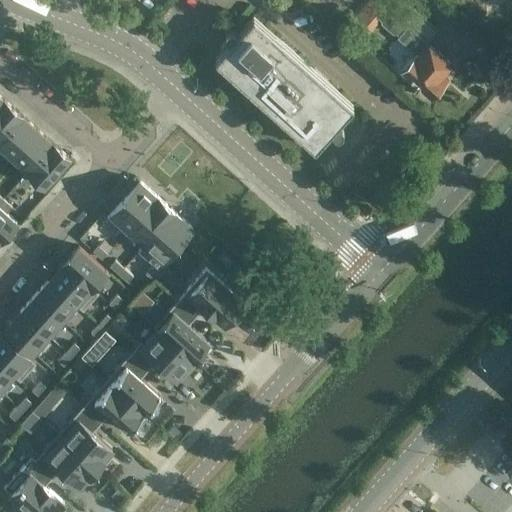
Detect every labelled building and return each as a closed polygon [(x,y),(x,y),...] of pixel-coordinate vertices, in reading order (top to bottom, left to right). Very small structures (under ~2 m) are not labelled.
[(367,32),(389,8),(380,0),(370,0),(353,19),(367,32)] [(511,0),(483,0),(489,13),(511,2),(511,0)] [(441,84),(443,81),(440,79),(453,65),(426,41),(436,31),(418,15),(398,37),(416,53),(401,70),(430,96),(432,94),(436,95),(442,88),(441,84)] [(224,36),(226,39),(227,40),(230,41),(215,58),(315,148),(330,131),(332,134),(335,136),(336,136),(339,136),(342,135),(344,132),(344,129),(344,126),(341,123),(339,122),(353,105),(253,16),(239,32),(237,30),(235,28),(232,27),(229,28),(226,29),(225,32),(224,36)] [(4,99),(0,103),(0,136),(20,113),(4,99)] [(37,128),(20,113),(0,136),(0,145),(12,156),(37,128)] [(12,156),(28,170),(53,142),(37,128),(12,156)] [(69,157),(53,142),(28,170),(44,184),(69,157)] [(140,180),(107,217),(124,232),(157,196),(140,180)] [(157,196),(124,232),(125,233),(129,230),(144,244),(174,211),(157,196)] [(0,206),(6,212),(11,206),(2,198),(0,201),(0,206)] [(0,206),(0,237),(1,238),(16,221),(6,212),(0,206)] [(144,244),(138,251),(156,267),(192,227),(174,211),(144,244)] [(98,244),(93,250),(101,258),(107,252),(98,244)] [(78,245),(63,262),(95,289),(109,273),(78,245)] [(115,260),(110,265),(118,273),(123,267),(115,260)] [(63,262),(49,278),(83,309),(98,292),(95,289),(63,262)] [(123,267),(118,273),(128,282),(133,276),(123,267)] [(166,267),(159,275),(176,291),(183,283),(166,267)] [(206,268),(178,298),(197,315),(205,306),(224,323),(227,319),(231,322),(243,308),(240,305),(243,301),(206,268)] [(49,278),(34,295),(62,319),(76,304),(83,310),(83,309),(49,278)] [(117,294),(109,303),(115,308),(123,299),(117,294)] [(34,295),(19,311),(47,336),(62,319),(34,295)] [(178,298),(155,325),(192,359),(194,357),(197,360),(209,346),(206,343),(208,341),(189,324),(197,315),(178,298)] [(19,311),(5,327),(32,352),(47,336),(19,311)] [(107,314),(99,323),(105,328),(113,319),(107,314)] [(99,323),(91,332),(96,337),(105,328),(99,323)] [(140,341),(130,352),(149,368),(157,359),(176,377),(178,375),(181,378),(193,364),(190,361),(192,359),(155,325),(154,326),(157,329),(144,344),(140,341)] [(1,332),(0,332),(0,360),(21,379),(36,363),(28,356),(1,332)] [(74,342),(65,352),(71,357),(79,347),(74,342)] [(65,352),(57,360),(63,365),(71,357),(65,352)] [(130,352),(106,379),(144,412),(146,410),(149,413),(161,399),(158,396),(160,395),(141,378),(149,368),(130,352)] [(0,360),(0,388),(13,374),(20,381),(21,379),(0,360)] [(106,379),(82,406),(101,422),(109,413),(128,430),(129,429),(133,432),(146,418),(142,414),(144,412),(106,379)] [(39,380),(31,389),(37,395),(45,386),(39,380)] [(25,397),(17,405),(23,411),(31,402),(25,397)] [(17,405),(9,414),(15,420),(23,411),(17,405)] [(82,406),(58,433),(99,469),(110,457),(109,452),(112,448),(93,431),(101,422),(82,406)] [(31,455),(31,456),(53,476),(61,467),(80,484),(83,481),(88,482),(99,469),(58,433),(35,459),(31,455)] [(7,438),(0,445),(0,449),(4,453),(13,443),(7,438)] [(31,456),(3,487),(22,503),(19,507),(20,508),(24,511),(60,511),(64,509),(60,506),(64,502),(45,485),(53,476),(31,456)]
